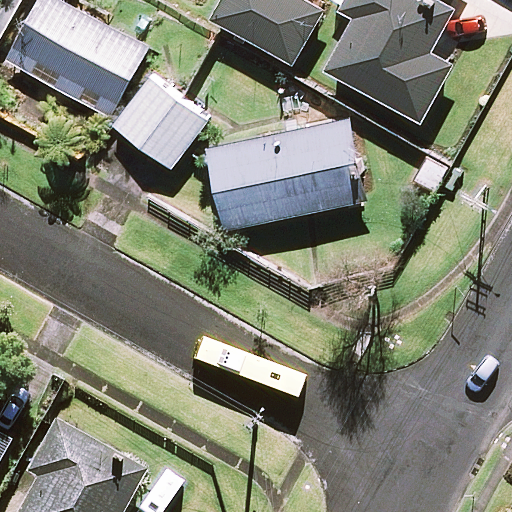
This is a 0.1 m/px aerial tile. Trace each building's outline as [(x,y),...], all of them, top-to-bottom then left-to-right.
[(151,47),(68,0),(43,0),(9,61),(111,118),(151,47)] [(328,10),(310,0),(227,0),(217,18),(296,64),(328,10)] [(455,8),(439,0),(348,0),(343,10),(359,18),(331,73),(427,122),(457,63),(434,50),(455,8)] [(212,119),(156,76),(118,125),(174,168),(212,119)] [(369,200),(353,120),(212,148),(228,228),(369,200)] [(124,511),(146,473),(57,423),(31,470),(39,474),(17,511),(124,511)] [(0,466),(15,436),(0,428),(0,466)]
